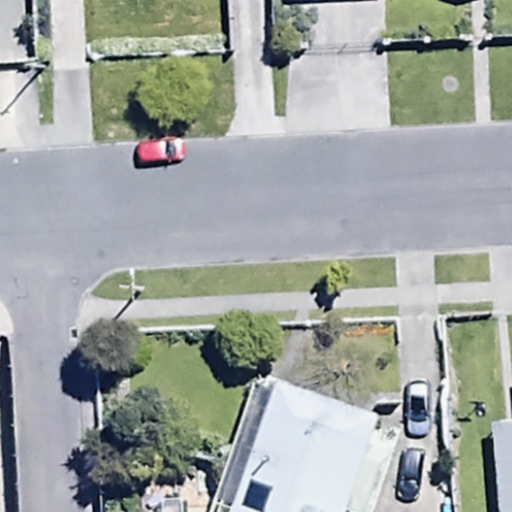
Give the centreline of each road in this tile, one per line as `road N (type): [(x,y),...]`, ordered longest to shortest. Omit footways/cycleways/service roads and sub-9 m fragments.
road 1 (residential): [(511,194),(28,215)]
road 2 (residential): [(28,215),(44,511)]
